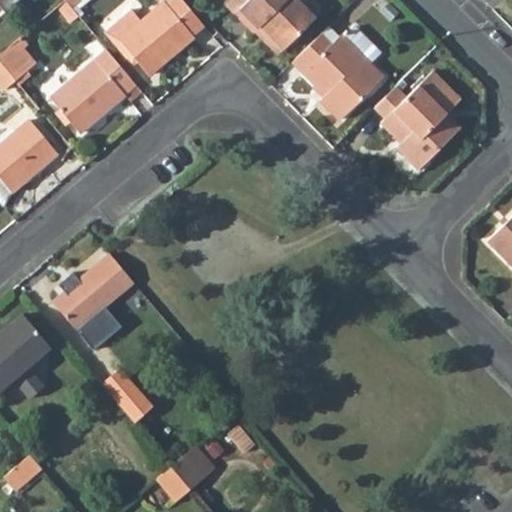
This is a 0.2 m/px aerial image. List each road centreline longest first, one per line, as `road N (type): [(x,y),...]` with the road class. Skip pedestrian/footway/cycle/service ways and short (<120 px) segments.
road 1 (residential): [(0,264),(190,103),(222,89),(255,104),(401,258)]
road 2 (residential): [(511,142),(401,258)]
road 3 (residential): [(401,258),(511,366)]
